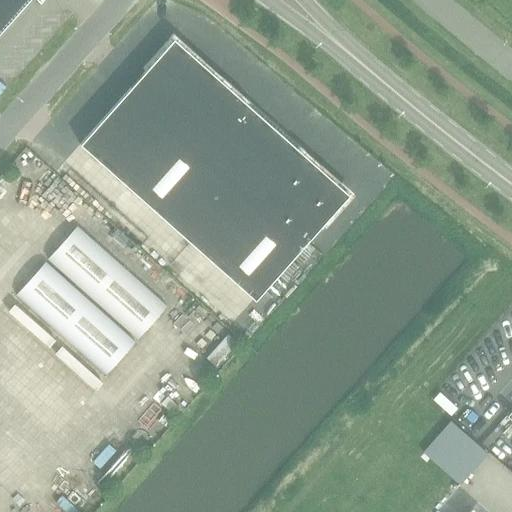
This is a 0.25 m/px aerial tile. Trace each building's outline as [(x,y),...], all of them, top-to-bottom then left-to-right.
[(0,0),(0,31),(27,0),(0,0)] [(81,144),(255,299),(348,194),(174,39),(81,144)] [(171,305),(78,225),(47,261),(140,341),(171,305)] [(212,353),(226,329),(215,323),(202,347),(212,353)] [(451,420),(423,452),(459,485),(488,452),(473,439),(451,420)]
